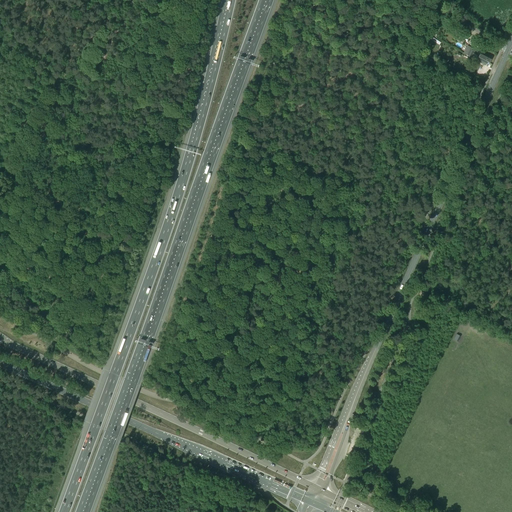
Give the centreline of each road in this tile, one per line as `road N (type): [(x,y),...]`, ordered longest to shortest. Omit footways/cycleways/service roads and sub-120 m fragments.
road 1 (motorway): [(83,511),(267,0)]
road 2 (motorway): [(228,0),(179,189),(64,511)]
road 3 (primary): [(343,428),(508,49)]
road 4 (primary): [(314,486),(0,339)]
road 5 (primary): [(0,363),(307,500)]
road 6 (track): [(0,189),(59,84),(82,0)]
